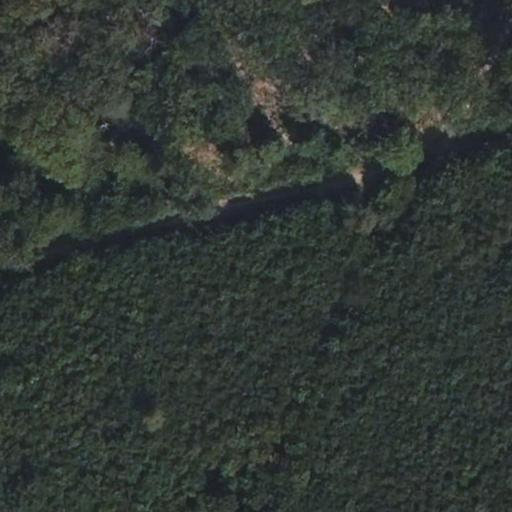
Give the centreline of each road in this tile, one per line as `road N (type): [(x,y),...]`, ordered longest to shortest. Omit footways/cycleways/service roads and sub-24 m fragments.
road 1 (track): [(246,511),(299,415),(354,278),(401,231),(511,14)]
road 2 (track): [(511,137),(292,199),(0,262)]
